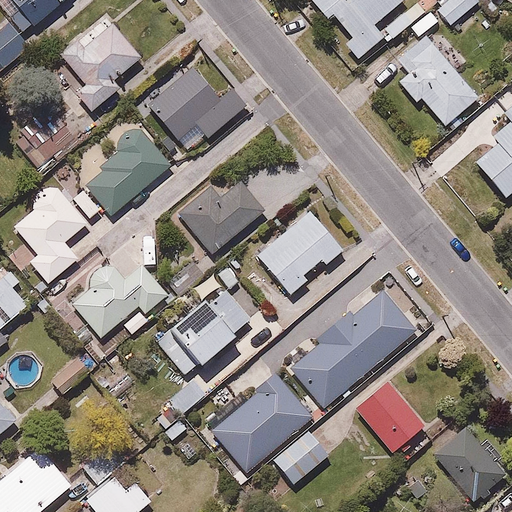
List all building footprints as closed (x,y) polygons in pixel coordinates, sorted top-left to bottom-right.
[(12,0),(15,3),(7,10),(24,30),(59,0),(12,0)] [(313,0),(328,20),(334,15),(352,37),(345,42),(358,58),(386,35),(375,21),(402,0),(313,0)] [(447,0),(436,9),(449,25),(479,0),(447,0)] [(89,107),(119,81),(114,75),(141,52),(105,9),(57,49),(82,80),(73,88),(89,107)] [(414,22),(404,10),(385,27),(395,39),(414,22)] [(5,16),(0,20),(0,68),(29,44),(5,16)] [(426,33),(396,58),(408,72),(398,81),(415,102),(420,98),(443,126),(478,97),(426,33)] [(197,123),(210,139),(249,107),(205,53),(144,102),(175,140),(179,137),(186,146),(199,136),(192,127),(197,123)] [(59,162),(98,126),(66,92),(27,127),(19,118),(4,132),(39,170),(53,156),(59,162)] [(511,96),(502,104),(511,117),(511,118),(492,135),(497,141),(474,159),(502,196),(511,187),(511,96)] [(435,125),(419,109),(408,119),(423,135),(435,125)] [(110,213),(171,162),(142,126),(136,123),(129,123),(121,126),(117,132),(115,138),(116,145),(121,152),(83,183),(85,186),(71,197),(89,218),(104,206),(110,213)] [(213,181),(176,213),(213,255),(266,209),(236,175),(221,189),(213,181)] [(465,211),(439,183),(428,194),(453,221),(465,211)] [(77,259),(63,239),(85,222),(58,189),(53,187),(45,187),(38,191),(34,199),(34,208),(12,227),(35,254),(27,260),(47,284),(77,259)] [(320,258),(324,263),(342,249),(308,208),(255,253),(288,293),(307,277),(303,272),(320,258)] [(86,286),(70,301),(102,336),(120,320),(132,332),(147,319),(144,316),(169,294),(139,261),(125,273),(118,265),(102,265),(86,278),(86,286)] [(0,348),(13,337),(1,324),(26,302),(13,286),(22,278),(10,265),(0,274),(0,348)] [(151,337),(183,375),(249,319),(217,281),(151,337)] [(352,312),(347,306),(310,337),(316,343),(287,368),(323,409),(415,330),(379,289),(352,312)] [(253,381),(258,388),(211,428),(246,470),(312,414),(271,365),(253,381)] [(386,379),(353,407),(392,451),(424,422),(386,379)] [(0,429),(14,417),(0,400),(0,429)] [(478,493),(483,498),(494,489),(490,483),(503,472),(464,424),(430,452),(469,500),(478,493)] [(307,426),(268,457),(289,484),(328,454),(307,426)] [(39,511),(73,482),(48,455),(40,461),(26,446),(15,456),(17,458),(0,473),(0,464),(1,464),(0,462),(0,511),(39,511)] [(121,464),(82,494),(95,511),(140,511),(151,504),(121,464)]
